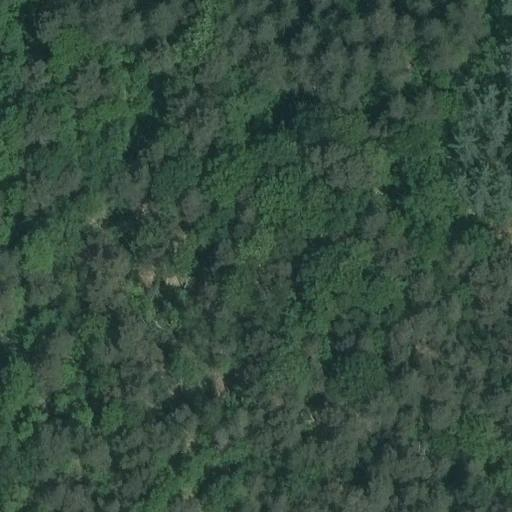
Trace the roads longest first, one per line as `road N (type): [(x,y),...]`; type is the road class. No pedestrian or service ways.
road 1 (track): [(0,109),(511,272)]
road 2 (track): [(0,218),(120,511)]
road 3 (track): [(481,0),(401,237)]
